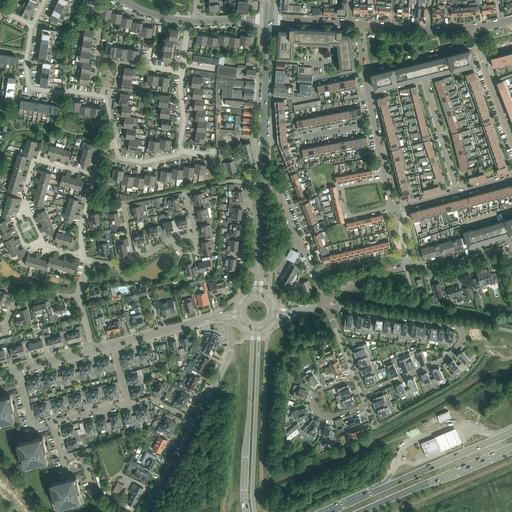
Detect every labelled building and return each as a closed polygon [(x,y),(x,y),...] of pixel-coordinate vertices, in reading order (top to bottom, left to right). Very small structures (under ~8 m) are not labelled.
[(222,0),(220,0),(214,1),(214,4),(209,4),(210,11),(220,12),(220,4),(222,4),(222,0)] [(376,9),(376,4),(376,0),(373,0),(373,5),(367,4),(366,13),(373,13),(373,9),(376,9)] [(391,9),(394,10),(394,0),(391,0),(391,2),(385,2),(384,14),(390,14),(391,9)] [(488,13),(487,5),(481,5),(481,4),(482,4),(481,0),(477,0),(478,2),(478,7),(479,11),(482,11),(482,14),(488,13)] [(35,6),(23,1),(21,5),(33,10),(35,6)] [(70,7),(58,1),(57,3),(54,1),(53,4),(68,11),(70,7)] [(248,9),(248,1),(235,1),(235,3),(231,3),(230,6),(238,7),(238,11),(244,12),(244,9),(248,9)] [(346,15),(347,1),(342,1),(342,7),(337,9),(336,15),(346,15)] [(376,9),(376,13),(379,13),(378,14),(384,14),(385,2),(385,1),(379,1),(376,1),(376,4),(376,9)] [(478,7),(478,2),(469,3),(469,6),(470,15),(476,14),(479,14),(479,11),(478,7)] [(280,3),(280,9),(289,10),(289,11),(300,11),(300,6),(288,5),(288,3),(280,3)] [(68,11),(53,4),(51,6),(55,8),(54,9),(66,15),(68,11)] [(329,15),(330,4),(323,4),(323,7),(320,6),(320,15),(329,15)] [(496,7),(495,4),(487,5),(488,13),(494,12),(493,7),(496,7)] [(33,10),(21,5),(19,9),(31,15),(33,10)] [(447,15),(447,8),(444,8),(445,5),(439,5),(438,8),(438,17),(444,17),(444,15),(447,15)] [(457,16),(456,7),(451,8),(450,5),(447,5),(448,8),(447,8),(447,15),(451,15),(451,17),(457,16)] [(31,15),(19,9),(17,13),(28,19),(31,15)] [(66,15),(54,9),(53,11),(50,9),(49,12),(64,19),(66,15)] [(49,12),(47,15),(51,16),(50,18),(51,18),(49,22),(60,27),(64,19),(49,12)] [(152,28),(148,27),(146,36),(152,37),(153,28),(154,28),(155,26),(152,25),(152,28)] [(178,32),(181,33),(182,29),(179,28),(178,30),(169,28),(167,39),(164,38),(160,60),(170,62),(170,63),(174,63),(174,59),(171,59),(174,40),(177,41),(178,32)] [(315,44),(316,30),(287,28),(287,32),(278,31),(277,59),(292,60),(293,45),(294,45),(294,43),(315,44)] [(355,69),(351,35),(344,34),(344,31),(316,30),(315,44),(337,45),(340,71),(355,69)] [(240,44),(241,35),(242,35),(243,32),(239,31),(238,37),(235,37),(234,47),(239,48),(240,44)] [(251,36),(246,35),(245,44),(251,45),(252,36),(253,36),(254,34),(251,34),(251,36)] [(111,56),(112,46),(106,46),(105,55),(104,55),(104,57),(106,57),(106,55),(111,56)] [(472,68),(472,65),(473,65),(474,68),(473,65),(470,50),(426,61),(426,63),(419,64),(416,65),(415,64),(371,75),(375,89),(375,90),(376,90),(375,88),(376,88),(377,92),(415,82),(423,80),(431,78),(472,68)] [(511,63),(511,52),(503,55),(505,65),(511,63)] [(505,65),(503,55),(491,58),(494,68),(505,65)] [(90,60),(90,57),(81,56),(80,61),(83,62),(92,63),(92,64),(94,64),(95,61),(90,60)] [(218,65),(217,73),(216,77),(234,80),(236,80),(237,67),(223,65),(224,57),(220,57),(218,65)] [(124,67),(125,66),(122,66),(122,68),(124,69),(123,73),(133,74),(135,75),(136,69),(124,67)] [(311,76),(312,67),(298,66),(298,75),(311,76)] [(255,77),(256,70),(247,69),(247,77),(255,77)] [(476,77),(474,72),(473,72),(472,71),(471,72),(471,73),(466,74),(467,80),(476,77)] [(199,77),(196,76),(193,76),(193,74),(191,74),(190,77),(193,77),(192,81),(201,83),(204,83),(205,78),(202,77),(199,77)] [(170,78),(171,78),(171,76),(169,75),(168,77),(164,77),(163,86),(168,87),(170,78)] [(300,83),(311,84),(312,76),(311,76),(298,75),(297,81),(300,83)] [(445,83),(452,79),(451,76),(435,81),(438,89),(446,86),(445,83)] [(254,88),(255,82),(236,80),(234,80),(216,77),(216,88),(222,88),(225,89),(233,89),(233,84),(242,85),(242,88),(254,88)] [(478,83),(476,77),(467,80),(465,81),(466,86),(478,83)] [(89,83),(90,79),(81,78),(80,83),(89,85),(88,86),(91,86),(91,84),(89,83)] [(507,85),(505,80),(497,83),(499,88),(507,85)] [(284,86),(284,82),(275,82),(275,85),(274,96),(288,97),(288,94),(293,94),(293,87),(284,86)] [(300,83),(300,93),(300,97),(310,96),(310,93),(311,93),(311,84),(300,83)] [(448,93),(448,90),(454,86),(453,83),(446,86),(438,89),(440,96),(448,93)] [(479,88),(478,83),(466,86),(468,92),(479,88)] [(509,90),(507,85),(499,88),(501,93),(509,90)] [(418,94),(416,86),(400,90),(401,93),(408,93),(409,96),(418,94)] [(253,99),(254,91),(233,89),(225,89),(222,88),(222,99),(226,99),(241,100),(242,98),(248,98),(253,99)] [(470,97),(481,93),(479,88),(468,92),(470,97)] [(511,95),(509,90),(501,93),(503,99),(511,95)] [(450,97),(456,93),(456,91),(448,93),(440,96),(442,103),(451,100),(450,97)] [(120,95),(119,99),(129,100),(130,95),(120,93),(121,92),(118,92),(118,94),(120,95)] [(483,99),(481,93),(470,97),(472,103),(483,99)] [(420,101),(418,94),(409,96),(402,98),(402,100),(410,100),(411,103),(420,101)] [(390,101),(388,95),(386,96),(380,97),(378,97),(378,98),(377,98),(378,104),(387,102),(390,101)] [(511,100),(511,97),(511,95),(503,99),(505,104),(511,100)] [(253,108),(253,101),(247,101),(248,98),(242,98),(241,100),(226,99),(225,103),(230,103),(230,106),(231,106),(231,107),(253,108)] [(452,104),(459,100),(458,98),(451,100),(442,103),(445,110),(453,107),(452,104)] [(485,104),(483,99),(472,103),(474,108),(477,107),(485,104)] [(421,108),(420,101),(411,103),(404,105),(404,108),(412,108),(413,110),(413,111),(421,108)] [(103,109),(104,105),(104,103),(100,103),(99,108),(97,107),(95,118),(101,119),(102,109),(103,109)] [(132,106),(128,105),(128,106),(119,104),(119,103),(116,103),(116,106),(122,107),(122,110),(131,112),(132,106)] [(455,112),(461,107),(460,105),(453,107),(445,110),(447,117),(456,114),(455,114),(455,112)] [(423,116),(421,108),(413,111),(413,110),(405,112),(406,115),(414,115),(414,118),(423,116)] [(488,115),(487,110),(478,112),(475,113),(477,119),(480,118),(488,115)] [(457,119),(463,114),(463,112),(455,114),(456,114),(447,117),(449,124),(458,122),(458,121),(457,119)] [(490,121),(488,115),(480,118),(482,124),(490,121)] [(425,123),(423,116),(414,118),(407,119),(408,122),(416,122),(416,125),(425,123)] [(394,118),(391,118),(383,121),(384,126),(392,124),(395,123),(394,118)] [(466,122),(465,119),(458,121),(458,122),(449,124),(452,132),(460,129),(459,126),(466,122)] [(170,128),(171,124),(162,123),(161,127),(158,127),(157,129),(161,129),(161,128),(170,130),(170,131),(172,131),(173,129),(170,128)] [(397,129),(395,123),(392,124),(384,126),(385,132),(394,130),(397,129)] [(427,130),(425,123),(416,125),(409,127),(410,129),(417,130),(418,132),(427,130)] [(493,128),(491,123),(480,126),(482,132),(484,131),(493,128)] [(429,138),(427,130),(418,132),(411,134),(411,137),(419,137),(420,140),(429,138)] [(462,136),(469,132),(468,130),(452,134),(454,141),(463,139),(462,136)] [(287,141),(287,139),(287,138),(286,138),(286,133),(277,134),(277,139),(278,143),(278,144),(279,145),(287,143),(287,142),(288,142),(287,141)] [(388,143),(399,140),(398,134),(395,135),(387,137),(388,143)] [(496,139),(494,134),(486,136),(483,137),(485,143),(488,142),(496,139)] [(464,143),(471,140),(470,137),(463,139),(454,141),(456,148),(465,146),(464,143)] [(154,150),(155,141),(149,140),(148,149),(147,149),(146,151),(149,151),(149,149),(154,150)] [(401,146),(399,140),(388,143),(389,148),(401,146)] [(432,147),(429,140),(413,145),(414,148),(422,147),(423,150),(432,147)] [(94,147),(95,144),(86,142),(84,147),(98,151),(98,149),(94,147)] [(255,161),(251,142),(242,144),(244,153),(242,154),(244,163),(255,161)] [(289,147),(288,144),(288,143),(288,142),(287,142),(287,143),(279,145),(278,144),(279,146),(281,151),(289,147)] [(34,150),(35,147),(26,144),(25,149),(38,153),(39,151),(34,150)] [(466,151),(473,147),(472,144),(465,146),(456,148),(458,156),(466,154),(466,153),(466,151)] [(52,160),(55,147),(50,145),(47,154),(51,155),(49,160),(52,160)] [(500,150),(498,145),(490,147),(487,148),(489,154),(500,150)] [(58,157),(61,148),(55,147),(52,160),(54,161),(55,156),(58,157)] [(291,152),(289,147),(281,151),(283,156),(291,152)] [(434,154),(432,147),(423,150),(416,152),(417,155),(425,154),(425,157),(426,157),(434,154)] [(403,153),(401,148),(390,150),(391,156),(403,153)] [(38,153),(25,149),(23,155),(32,158),(33,154),(37,156),(38,153)] [(71,151),(66,150),(62,163),(64,164),(66,159),(69,160),(71,151)] [(502,155),(500,150),(489,154),(491,159),(502,155)] [(91,158),(91,155),(83,152),(81,158),(95,162),(95,159),(91,158)] [(293,157),(291,152),(283,156),(285,161),(293,157)] [(468,158),(474,154),(474,152),(466,153),(466,154),(458,156),(460,163),(468,161),(468,158)] [(404,159),(403,153),(391,156),(393,162),(404,159)] [(437,161),(434,154),(426,157),(425,157),(418,159),(419,162),(427,161),(428,164),(437,161)] [(503,161),(502,155),(491,159),(492,165),(495,164),(503,161)] [(295,162),(293,157),(285,161),(287,166),(295,162)] [(95,162),(81,158),(80,163),(88,166),(89,163),(94,164),(95,162)] [(25,164),(25,161),(17,159),(15,164),(29,168),(29,166),(25,164)] [(394,167),(405,164),(404,159),(393,162),(394,167)] [(469,165),(476,162),(475,159),(468,161),(460,163),(461,171),(467,169),(470,168),(469,165)] [(234,160),(223,163),(225,174),(237,171),(234,160)] [(439,168),(437,161),(428,164),(421,166),(422,169),(429,168),(430,171),(439,168)] [(205,164),(201,164),(199,173),(205,174),(206,165),(208,165),(208,163),(205,162),(205,164)] [(298,167),(295,162),(287,166),(289,171),(298,167)] [(407,170),(405,164),(394,167),(395,173),(404,171),(407,170)] [(373,176),(371,170),(367,171),(366,165),(364,165),(366,177),(373,176)] [(117,179),(119,170),(115,169),(115,167),(112,166),(112,169),(113,169),(112,173),(108,173),(107,181),(117,182),(117,181),(117,179)] [(485,179),(484,172),(482,166),(478,167),(479,169),(479,173),(476,174),(478,181),(485,179)] [(507,172),(505,166),(497,169),(494,170),(496,175),(499,175),(504,173),(506,173),(506,172),(507,172)] [(360,178),(359,173),(355,173),(353,167),(352,168),(354,179),(360,178)] [(123,180),(124,171),(126,171),(127,169),(123,168),(123,170),(119,170),(117,179),(122,180),(123,180)] [(441,176),(439,168),(430,171),(423,174),(424,176),(432,176),(433,179),(436,178),(441,176)] [(478,181),(476,174),(473,175),(471,171),(471,168),(470,168),(467,169),(470,183),(478,181)] [(22,175),(22,172),(14,169),(12,175),(26,179),(26,176),(22,175)] [(50,179),(51,173),(38,169),(37,172),(42,173),(41,176),(50,179)] [(348,181),(347,175),(343,176),(341,170),(340,170),(342,182),(348,181)] [(65,185),(69,172),(67,171),(66,176),(62,175),(60,184),(65,185)] [(156,175),(158,176),(158,173),(155,173),(155,175),(151,175),(149,184),(155,185),(156,175)] [(76,188),(80,175),(77,174),(76,179),(73,178),(71,187),(76,188)] [(408,176),(405,176),(397,178),(398,184),(409,181),(408,176)] [(436,178),(433,179),(432,179),(433,181),(434,186),(431,186),(432,193),(440,191),(438,184),(436,178)] [(19,186),(19,183),(11,180),(9,185),(23,189),(23,187),(19,186)] [(47,189),(48,184),(35,180),(34,182),(39,184),(38,187),(47,189)] [(411,187),(409,181),(398,184),(399,189),(411,187)] [(432,193),(431,186),(428,187),(425,183),(425,181),(421,182),(425,195),(432,193)] [(305,189),(302,183),(295,186),(297,192),(303,190),(305,189)] [(242,196),(242,191),(235,191),(235,184),(229,184),(229,196),(242,196)] [(412,192),(411,187),(399,189),(401,195),(412,192)] [(206,189),(200,190),(201,193),(194,194),(195,200),(205,197),(204,192),(207,192),(206,189)] [(43,200),(45,194),(32,190),(31,193),(36,194),(35,197),(43,200)] [(413,198),(412,192),(401,195),(402,201),(403,200),(404,201),(405,201),(405,200),(411,199),(413,198)] [(165,200),(164,201),(165,206),(169,205),(179,203),(178,197),(174,198),(174,196),(171,197),(171,196),(165,197),(165,200)] [(242,201),(242,196),(229,196),(229,204),(235,205),(235,201),(242,201)] [(42,204),(43,200),(35,197),(33,203),(36,203),(35,207),(36,209),(42,207),(42,208),(44,207),(44,206),(44,205),(42,204)] [(78,203),(79,200),(70,197),(68,203),(73,204),(82,206),(82,204),(78,203)] [(209,197),(205,197),(195,200),(196,205),(203,203),(204,206),(210,205),(210,204),(213,204),(212,201),(209,202),(209,197)] [(150,204),(149,200),(134,203),(134,207),(132,207),(133,212),(144,210),(146,209),(147,209),(146,205),(150,204)] [(7,201),(5,206),(19,210),(19,208),(15,206),(16,203),(7,201)] [(310,201),(302,204),(304,209),(312,206),(310,201)] [(180,208),(179,203),(169,205),(170,210),(168,210),(168,213),(174,212),(173,209),(180,208)] [(242,214),(242,208),(235,208),(235,205),(229,204),(229,212),(231,213),(242,214)] [(210,207),(210,205),(204,206),(204,209),(197,210),(198,215),(209,213),(208,208),(210,207)] [(13,211),(18,212),(19,210),(5,206),(2,217),(9,216),(10,213),(13,214),(13,211)] [(314,211),(312,206),(304,209),(306,214),(314,211)] [(46,209),(45,209),(44,207),(42,208),(42,207),(36,209),(39,216),(34,218),(35,220),(48,214),(46,209)] [(75,213),(76,210),(67,208),(65,213),(79,217),(80,215),(75,213)] [(108,216),(110,216),(111,220),(119,218),(118,212),(115,213),(114,209),(107,211),(108,216)] [(144,210),(133,212),(134,217),(142,216),(142,219),(148,217),(146,209),(144,210)] [(424,218),(422,209),(416,211),(419,219),(420,222),(425,221),(424,218)] [(315,216),(314,211),(306,214),(307,219),(315,216)] [(419,219),(416,211),(411,212),(411,214),(411,215),(412,215),(413,221),(419,219)] [(92,221),(89,222),(90,229),(97,228),(96,223),(100,222),(98,213),(91,214),(92,221)] [(210,218),(209,213),(198,215),(199,220),(206,219),(207,222),(213,220),(212,217),(210,218)] [(241,219),(242,214),(231,213),(231,217),(228,217),(228,220),(233,221),(234,218),(241,219)] [(50,219),(48,214),(35,220),(36,222),(41,220),(42,223),(50,219)] [(187,229),(192,228),(189,215),(186,215),(186,218),(182,219),(184,228),(187,227),(187,229)] [(6,222),(11,220),(9,216),(2,217),(4,220),(0,221),(0,228),(8,225),(6,222)] [(317,221),(315,216),(307,219),(309,224),(317,221)] [(121,224),(119,218),(111,220),(112,223),(110,223),(112,232),(119,231),(117,224),(121,224)] [(372,227),(370,218),(364,219),(365,225),(369,224),(369,226),(372,225),(372,227)] [(52,224),(50,219),(42,223),(43,226),(39,228),(40,230),(52,224)] [(184,228),(182,219),(175,220),(177,231),(180,231),(180,228),(184,228)] [(177,231),(175,220),(167,222),(169,231),(172,230),(173,232),(174,232),(177,231)] [(214,223),(213,220),(207,222),(208,224),(200,226),(202,231),(212,229),(211,224),(214,223)] [(240,230),(240,224),(233,223),(233,221),(228,220),(227,223),(230,223),(230,229),(240,230)] [(468,246),(511,233),(511,220),(472,232),(471,230),(464,232),(468,246)] [(169,231),(167,222),(160,223),(160,225),(161,225),(162,234),(165,234),(165,232),(169,231)] [(56,231),(52,224),(40,230),(41,232),(45,230),(47,233),(49,232),(51,237),(56,231)] [(317,224),(310,226),(312,232),(319,229),(317,224)] [(0,229),(2,234),(14,228),(13,226),(9,228),(8,225),(0,228),(0,229)] [(161,225),(160,225),(153,227),(155,236),(158,235),(158,237),(163,236),(162,234),(161,225)] [(155,236),(153,227),(146,228),(146,229),(146,233),(147,233),(148,239),(151,239),(151,236),(155,236)] [(11,232),(15,230),(14,228),(2,234),(4,239),(12,235),(11,232)] [(146,233),(146,229),(143,229),(143,233),(139,234),(141,243),(144,242),(144,245),(149,244),(148,239),(147,233),(146,233)] [(213,234),(212,229),(202,231),(203,236),(210,235),(210,237),(212,237),(216,236),(216,233),(213,234)] [(239,235),(240,230),(230,229),(229,233),(226,233),(226,236),(232,237),(232,234),(239,235)] [(59,247),(63,233),(56,231),(51,237),(55,238),(55,241),(58,241),(56,246),(59,247)] [(110,237),(112,237),(112,232),(109,233),(109,234),(106,234),(106,238),(105,238),(104,238),(100,239),(99,240),(99,241),(100,244),(99,244),(100,250),(99,250),(100,255),(109,253),(108,245),(111,245),(110,237)] [(324,238),(325,237),(324,235),(323,234),(322,232),(314,235),(316,241),(322,239),(321,239),(324,238)] [(65,244),(68,235),(63,233),(59,247),(61,248),(62,243),(65,244)] [(141,243),(139,234),(132,236),(134,247),(137,246),(137,244),(141,243)] [(238,246),(239,240),(231,239),(232,237),(226,236),(225,239),(228,239),(228,245),(238,246)] [(7,246),(20,240),(19,238),(15,240),(13,237),(5,241),(7,246)] [(213,240),(212,237),(210,237),(204,239),(205,242),(201,242),(203,250),(202,250),(203,254),(212,253),(210,245),(211,245),(211,241),(213,240)] [(466,246),(463,237),(461,238),(456,239),(460,252),(461,252),(461,249),(464,248),(463,246),(466,246)] [(121,244),(118,245),(120,255),(128,254),(126,246),(129,245),(127,238),(121,240),(121,244)] [(322,239),(316,241),(318,247),(324,245),(326,244),(323,238),(321,239),(322,239)] [(384,248),(382,243),(378,244),(376,238),(375,238),(377,244),(378,250),(384,248)] [(460,252),(456,239),(452,240),(454,250),(457,249),(458,252),(460,252)] [(17,244),(21,242),(20,240),(7,246),(10,251),(18,247),(17,244)] [(370,245),(371,245),(369,240),(367,241),(368,246),(366,246),(364,241),(363,241),(365,247),(366,253),(372,251),(370,245)] [(360,254),(359,248),(354,249),(352,243),(351,244),(353,250),(354,255),(360,254)] [(237,251),(238,246),(228,245),(227,249),(224,249),(224,252),(230,253),(230,250),(237,251)] [(347,251),(342,252),(341,246),(339,246),(342,258),(348,257),(347,251)] [(26,253),(24,248),(19,250),(18,247),(10,251),(12,256),(18,253),(20,259),(26,253)] [(290,247),(285,256),(293,261),(299,251),(290,247)] [(328,256),(327,253),(329,252),(328,249),(326,250),(327,252),(322,253),(323,257),(324,263),(330,261),(329,255),(328,256)] [(53,267),(57,253),(54,252),(53,257),(50,256),(47,265),(48,265),(53,267)] [(335,254),(330,255),(329,252),(327,253),(328,256),(329,255),(330,261),(336,260),(335,254)] [(30,265),(33,257),(30,256),(30,254),(26,253),(20,259),(26,261),(25,264),(30,265)] [(36,267),(39,253),(37,253),(36,258),(33,257),(30,265),(36,267)] [(46,270),(48,265),(47,265),(50,256),(48,256),(46,261),(43,260),(41,268),(46,270)] [(63,270),(67,256),(65,256),(64,260),(61,259),(58,268),(63,270)] [(200,272),(205,271),(205,270),(212,269),(211,260),(214,259),(213,256),(202,258),(203,262),(198,263),(200,272)] [(225,258),(224,265),(226,265),(225,269),(234,270),(235,264),(236,264),(236,259),(225,258)] [(74,273),(78,259),(76,259),(74,263),(71,262),(69,271),(74,273)] [(191,263),(184,265),(186,275),(187,278),(191,277),(198,275),(197,268),(196,266),(193,267),(191,263)] [(294,277),(299,268),(291,263),(286,272),(294,277)] [(498,282),(496,273),(491,275),(489,269),(486,270),(485,268),(482,269),(486,283),(489,283),(490,284),(498,282)] [(486,283),(482,269),(479,269),(480,272),(476,272),(478,278),(472,280),(475,288),(481,287),(482,289),(487,287),(486,283)] [(292,281),(294,277),(286,272),(280,282),(289,286),(287,290),(289,291),(293,284),(290,283),(291,280),(292,281)] [(301,283),(300,283),(306,296),(306,295),(313,292),(308,280),(301,283)] [(213,282),(209,283),(209,284),(206,285),(207,287),(210,287),(212,294),(217,293),(217,292),(226,290),(224,281),(214,284),(213,282)] [(443,295),(440,283),(432,285),(435,295),(431,296),(433,302),(437,301),(436,297),(443,295)] [(0,286),(0,295),(6,298),(8,293),(2,290),(3,288),(0,286)] [(148,294),(145,286),(141,287),(141,288),(137,289),(137,288),(132,290),(134,296),(122,299),(123,305),(146,298),(145,298),(144,298),(143,295),(148,294)] [(461,294),(460,291),(458,286),(447,289),(449,297),(461,294)] [(91,298),(101,295),(99,289),(96,290),(93,291),(93,290),(89,291),(91,298)] [(205,293),(197,295),(199,306),(208,303),(205,293)] [(187,312),(194,311),(192,305),(196,304),(194,297),(188,298),(188,302),(180,304),(182,311),(186,310),(187,312)] [(49,300),(49,301),(40,304),(42,312),(48,311),(49,315),(53,314),(51,308),(49,300)] [(176,311),(174,304),(173,300),(163,302),(163,301),(156,303),(158,312),(162,311),(163,315),(176,311)] [(54,307),(51,308),(53,314),(56,324),(59,323),(56,314),(63,312),(64,316),(69,314),(68,310),(67,311),(65,303),(53,306),(54,307)] [(42,312),(40,304),(30,306),(30,305),(29,305),(33,319),(37,319),(35,314),(42,312)] [(142,315),(140,315),(138,307),(134,308),(136,313),(135,313),(136,316),(139,326),(144,325),(142,315)] [(31,321),(27,309),(19,311),(20,314),(17,315),(17,318),(16,318),(18,324),(22,323),(23,323),(31,321)] [(123,322),(126,321),(124,314),(117,315),(118,319),(122,318),(123,322)] [(352,315),(349,315),(346,315),(345,321),(344,321),(343,324),(344,325),(344,326),(350,327),(349,331),(353,331),(354,324),(351,323),(352,315)] [(114,332),(111,323),(105,324),(103,316),(96,318),(98,328),(105,326),(106,329),(107,329),(108,333),(110,333),(114,332)] [(362,329),(364,318),(361,317),(362,317),(358,316),(357,324),(354,324),(353,331),(356,332),(357,328),(362,329)] [(370,319),(364,318),(362,329),(368,330),(368,333),(371,334),(372,327),(369,326),(370,319)] [(380,331),(382,320),(376,320),(375,327),(372,327),(371,334),(374,335),(375,331),(380,331)] [(385,321),(382,320),(380,331),(380,334),(386,335),(386,336),(389,337),(390,330),(387,329),(389,321),(385,320),(385,321)] [(121,327),(119,321),(111,323),(114,332),(118,331),(120,330),(119,327),(121,327)] [(399,334),(401,323),(394,322),(393,330),(390,330),(389,337),(392,337),(393,333),(399,334)] [(403,324),(401,323),(399,334),(399,337),(404,338),(404,339),(407,340),(408,333),(406,332),(407,324),(403,323),(403,324)] [(83,332),(81,325),(76,327),(77,331),(73,332),(75,341),(82,339),(80,332),(83,331),(83,332)] [(417,337),(419,326),(416,326),(416,325),(413,325),(411,333),(408,333),(407,340),(411,340),(411,339),(417,340),(417,337)] [(425,327),(419,326),(417,337),(421,338),(420,342),(426,343),(427,335),(424,335),(425,327)] [(434,340),(436,329),(431,328),(430,336),(427,335),(426,343),(429,343),(429,339),(434,340)] [(75,341),(73,332),(67,334),(66,329),(62,330),(66,343),(71,342),(75,341)] [(440,329),(436,329),(434,340),(439,341),(439,345),(444,345),(445,338),(442,338),(443,329),(440,329)] [(66,343),(62,330),(59,331),(60,336),(54,337),(56,346),(60,345),(66,343)] [(456,332),(453,331),(449,330),(448,339),(445,338),(444,345),(447,346),(448,342),(454,343),(454,342),(455,342),(456,338),(455,338),(456,332)] [(218,346),(221,339),(221,336),(214,332),(213,334),(209,332),(209,333),(204,333),(204,335),(207,335),(205,340),(208,341),(216,345),(218,346)] [(43,344),(46,343),(45,342),(46,342),(45,341),(44,335),(43,334),(41,335),(40,336),(41,339),(38,340),(38,341),(35,342),(38,351),(44,349),(43,344)] [(56,346),(54,337),(51,338),(49,334),(44,335),(45,341),(48,340),(50,348),(56,346)] [(193,344),(194,341),(189,342),(187,337),(181,339),(184,348),(181,348),(181,349),(184,361),(188,353),(185,353),(185,351),(188,350),(186,346),(190,345),(189,345),(193,344)] [(38,351),(35,342),(35,340),(32,341),(29,342),(28,340),(25,341),(26,343),(25,343),(27,350),(28,349),(27,348),(30,347),(31,353),(38,351)] [(178,349),(176,340),(170,342),(172,350),(175,349),(176,353),(179,352),(179,355),(176,355),(179,365),(182,364),(184,361),(181,349),(178,349)] [(216,345),(208,341),(205,340),(202,346),(198,344),(196,348),(197,348),(200,350),(205,352),(211,355),(216,345)] [(27,350),(25,343),(26,343),(25,341),(22,341),(22,345),(16,346),(19,356),(23,356),(22,355),(25,354),(24,351),(27,350)] [(366,343),(353,348),(355,351),(354,351),(355,355),(360,353),(361,356),(364,355),(371,352),(370,349),(368,349),(368,347),(366,343)] [(6,348),(7,348),(6,346),(1,348),(2,350),(0,350),(0,360),(6,359),(6,357),(9,356),(8,355),(6,348)] [(19,356),(16,346),(11,348),(10,347),(7,348),(6,348),(8,355),(9,356),(9,358),(12,357),(12,358),(15,357),(15,358),(19,357),(18,356),(19,356)] [(149,346),(145,347),(148,358),(151,357),(152,363),(158,361),(156,353),(153,353),(151,347),(149,347),(149,346)] [(148,358),(145,347),(141,348),(142,349),(140,350),(141,356),(138,357),(140,363),(146,362),(145,359),(148,358)] [(203,355),(205,352),(200,350),(197,348),(196,352),(198,353),(195,359),(206,365),(209,358),(203,355)] [(336,358),(334,355),(335,355),(332,349),(324,352),(326,358),(322,359),(321,358),(317,360),(315,356),(314,356),(315,362),(317,365),(317,366),(324,363),(328,361),(335,358),(335,359),(336,358)] [(427,361),(422,350),(417,353),(415,349),(412,350),(415,357),(418,356),(421,364),(424,362),(427,361)] [(415,357),(412,350),(408,352),(409,353),(404,356),(409,368),(415,366),(412,358),(415,357)] [(132,351),(128,352),(131,363),(134,362),(134,365),(140,363),(138,357),(136,357),(134,351),(132,352),(132,351)] [(468,356),(467,356),(462,351),(460,353),(457,355),(463,362),(461,363),(466,369),(469,366),(468,365),(472,362),(469,359),(470,358),(468,356)] [(131,363),(128,352),(124,353),(124,354),(122,355),(124,360),(121,361),(123,368),(129,366),(128,363),(131,363)] [(373,357),(371,352),(364,355),(365,358),(358,360),(360,366),(371,362),(369,358),(373,357)] [(409,368),(404,356),(398,358),(398,356),(394,358),(397,365),(400,363),(403,371),(407,370),(407,369),(409,368)] [(107,357),(103,358),(106,369),(109,369),(109,371),(115,370),(114,363),(111,364),(109,358),(107,359),(107,357)] [(106,369),(103,358),(99,359),(99,361),(97,361),(99,367),(96,368),(98,374),(104,373),(103,370),(106,369)] [(336,362),(335,359),(335,358),(328,361),(330,364),(329,364),(330,366),(324,368),(326,371),(339,366),(337,361),(336,362)] [(394,366),(397,365),(394,358),(391,359),(392,361),(386,363),(391,376),(397,373),(394,366)] [(203,371),(206,365),(195,359),(192,363),(195,365),(194,367),(203,371)] [(453,360),(448,364),(452,369),(451,369),(453,372),(454,371),(457,375),(462,371),(463,372),(465,369),(460,364),(458,366),(453,360)] [(373,361),(371,362),(360,366),(361,369),(362,372),(370,369),(371,372),(378,370),(377,366),(375,367),(373,361)] [(89,362),(86,363),(88,374),(91,373),(92,376),(98,374),(96,368),(93,369),(92,363),(90,363),(89,362)] [(88,374),(86,363),(82,364),(82,365),(80,366),(82,372),(79,373),(80,379),(86,377),(86,375),(88,374)] [(200,377),(196,375),(197,372),(192,369),(187,367),(184,365),(182,368),(192,373),(189,380),(196,384),(200,377)] [(72,366),(68,368),(71,379),(74,378),(75,381),(80,379),(79,373),(76,373),(74,367),(72,368),(72,366)] [(339,366),(326,371),(327,375),(333,372),(333,373),(333,374),(335,377),(337,376),(338,379),(343,377),(342,374),(341,372),(339,366)] [(71,379),(68,368),(64,369),(65,370),(63,370),(64,376),(61,377),(63,384),(69,382),(68,379),(71,379)] [(307,374),(303,376),(307,382),(309,380),(311,383),(312,382),(313,384),(318,381),(314,374),(315,374),(311,368),(305,372),(307,374)] [(436,369),(436,368),(433,370),(436,378),(433,379),(436,386),(439,384),(438,381),(443,378),(439,368),(436,369)] [(372,375),(365,378),(367,384),(378,380),(380,379),(378,373),(379,373),(382,372),(381,369),(378,370),(371,372),(372,375)] [(142,377),(139,378),(137,370),(132,372),(132,374),(127,376),(128,381),(130,381),(130,383),(136,382),(137,385),(143,383),(142,377)] [(55,371),(51,372),(54,383),(57,382),(57,385),(63,384),(61,377),(58,378),(57,372),(55,372),(55,371)] [(54,383),(51,372),(47,373),(47,374),(45,375),(47,381),(44,382),(46,388),(52,387),(51,384),(54,383)] [(436,386),(433,379),(430,380),(427,373),(421,375),(425,386),(431,383),(433,387),(436,386)] [(37,376),(33,377),(36,388),(39,387),(40,390),(46,388),(44,382),(41,383),(40,377),(38,377),(37,376)] [(36,388),(33,377),(30,378),(30,379),(28,380),(29,386),(27,386),(28,393),(34,391),(33,389),(36,388)] [(418,389),(414,379),(411,380),(411,379),(407,381),(411,388),(408,390),(411,396),(414,395),(412,391),(418,389)] [(179,382),(178,385),(189,391),(190,388),(193,390),(196,384),(189,380),(187,384),(180,380),(179,382)] [(117,388),(120,388),(118,381),(112,383),(113,386),(110,386),(113,397),(117,396),(117,395),(119,394),(118,390),(117,388)] [(166,392),(170,384),(164,381),(163,384),(159,382),(157,387),(156,386),(153,392),(158,394),(159,393),(161,394),(163,390),(166,392)] [(294,391),(293,396),(299,398),(300,395),(303,396),(303,395),(306,396),(308,391),(305,390),(307,386),(301,382),(299,386),(294,384),(292,390),(294,391)] [(145,389),(143,383),(137,385),(138,387),(132,389),(132,391),(131,392),(133,398),(138,396),(138,395),(143,393),(142,389),(145,389)] [(113,397),(110,386),(107,387),(107,384),(101,386),(101,389),(102,389),(103,392),(106,392),(107,397),(109,397),(109,398),(113,397)] [(187,394),(189,391),(178,385),(176,384),(174,384),(173,386),(182,391),(179,396),(187,400),(188,400),(189,398),(188,398),(190,395),(187,394)] [(411,396),(408,390),(405,391),(402,384),(396,386),(400,396),(406,394),(407,398),(411,396)] [(349,388),(348,385),(337,389),(339,395),(336,396),(337,400),(344,397),(343,394),(351,391),(349,388)] [(101,389),(101,386),(95,387),(96,390),(93,391),(96,402),(100,401),(99,400),(101,399),(100,393),(103,392),(102,389),(101,389)] [(96,402),(93,391),(90,392),(89,389),(83,390),(84,393),(85,397),(88,396),(90,402),(92,402),(92,403),(96,402)] [(84,393),(83,390),(78,392),(78,395),(76,395),(79,406),(82,405),(82,404),(84,404),(82,398),(85,397),(84,393)] [(79,406),(76,395),(73,396),(72,393),(66,395),(67,398),(68,402),(71,401),(72,407),(74,406),(75,408),(79,406)] [(386,394),(382,395),(382,394),(379,395),(379,396),(373,399),(374,401),(373,402),(375,405),(383,402),(384,405),(391,402),(389,399),(388,399),(386,394)] [(0,429),(21,424),(19,418),(18,413),(17,409),(15,403),(13,404),(10,395),(0,398),(0,396),(0,429)] [(67,398),(66,395),(61,397),(61,399),(58,400),(61,411),(65,410),(65,409),(67,408),(65,402),(68,402),(67,398)] [(187,401),(187,400),(179,396),(177,402),(175,401),(172,406),(180,410),(183,405),(184,406),(185,403),(186,403),(187,402),(187,401)] [(345,400),(344,397),(337,400),(338,403),(340,402),(342,408),(355,403),(352,397),(345,400)] [(61,411),(58,400),(55,401),(55,398),(49,400),(50,406),(53,405),(55,411),(57,411),(57,412),(61,411)] [(48,407),(50,406),(49,400),(43,401),(44,404),(41,405),(44,416),(48,415),(47,413),(49,413),(48,407)] [(393,407),(391,402),(384,405),(385,408),(378,411),(380,417),(390,413),(389,409),(393,407)] [(44,416),(41,405),(38,405),(37,403),(31,404),(33,411),(36,410),(38,416),(40,415),(40,417),(44,416)] [(145,406),(142,407),(144,418),(147,417),(148,420),(155,418),(156,416),(155,410),(152,411),(152,412),(149,413),(148,407),(146,407),(145,406)] [(144,418),(142,407),(138,408),(138,409),(136,410),(138,416),(135,417),(136,423),(142,421),(142,419),(144,418)] [(297,421),(304,419),(303,416),(306,415),(305,414),(308,413),(306,408),(298,411),(298,409),(291,412),(294,418),(296,417),(297,421)] [(131,425),(135,423),(136,426),(137,425),(136,423),(135,417),(132,417),(130,411),(128,412),(128,411),(123,412),(126,423),(130,422),(131,425)] [(450,415),(449,413),(449,412),(448,411),(437,415),(439,419),(440,422),(451,417),(450,415)] [(112,421),(109,422),(111,430),(117,428),(122,427),(121,424),(120,424),(117,413),(113,414),(113,416),(111,416),(112,419),(112,421)] [(176,422),(172,420),(171,419),(172,417),(166,414),(163,419),(166,420),(164,423),(175,428),(176,425),(175,424),(176,422)] [(106,431),(111,430),(109,422),(106,422),(105,418),(103,419),(102,417),(98,419),(101,430),(105,429),(106,431)] [(354,428),(359,426),(358,423),(361,422),(359,417),(354,419),(354,418),(345,421),(347,428),(353,425),(354,428)] [(92,435),(92,432),(96,431),(93,420),(88,421),(89,422),(86,423),(88,429),(85,430),(86,433),(87,436),(92,435)] [(315,425),(317,423),(313,420),(308,426),(307,426),(303,431),(308,435),(309,433),(313,436),(317,430),(315,428),(317,426),(315,425)] [(175,428),(164,423),(163,425),(160,424),(158,429),(164,433),(165,430),(171,433),(171,431),(173,432),(175,428)] [(300,426),(298,423),(290,429),(293,432),(297,429),(300,426)] [(360,435),(359,432),(363,430),(363,429),(363,428),(362,427),(361,425),(359,426),(354,428),(338,434),(340,440),(345,435),(352,433),(353,438),(360,435)] [(68,426),(62,428),(64,434),(65,433),(66,436),(72,434),(72,437),(79,435),(86,433),(85,430),(84,428),(77,429),(74,430),(73,426),(68,428),(68,426)] [(330,429),(330,426),(325,426),(324,434),(323,434),(323,441),(330,441),(330,439),(334,439),(335,432),(332,432),(332,429),(330,429)] [(457,426),(436,435),(442,449),(463,440),(457,426)] [(290,440),(299,432),(297,429),(293,432),(288,436),(290,440)] [(80,441),(79,435),(72,437),(73,440),(67,441),(68,444),(66,444),(68,450),(74,448),(73,447),(79,446),(78,442),(80,441)] [(51,454),(50,450),(48,444),(45,445),(43,436),(33,439),(32,439),(31,439),(30,439),(29,439),(28,439),(28,440),(27,440),(25,441),(17,443),(19,452),(17,452),(16,452),(22,473),(53,465),(52,460),(51,454)] [(160,452),(164,446),(167,440),(159,436),(160,437),(157,442),(156,441),(153,449),(160,452)] [(441,450),(435,436),(420,442),(426,456),(441,450)] [(141,461),(140,462),(142,463),(144,464),(153,468),(157,461),(154,459),(156,456),(157,457),(157,456),(146,451),(145,451),(146,452),(141,461)] [(138,467),(134,475),(146,481),(150,473),(138,467)] [(84,495),(83,491),(81,484),(79,485),(76,476),(66,479),(65,479),(64,479),(63,479),(62,479),(62,480),(61,480),(61,481),(60,481),(58,481),(50,483),(52,492),(50,493),(54,511),(60,511),(87,505),(84,495)] [(123,484),(118,482),(115,487),(112,492),(118,495),(121,490),(123,484)] [(143,488),(133,483),(129,491),(132,493),(130,498),(136,501),(139,496),(143,488)] [(134,506),(136,501),(130,498),(127,503),(134,506)]
